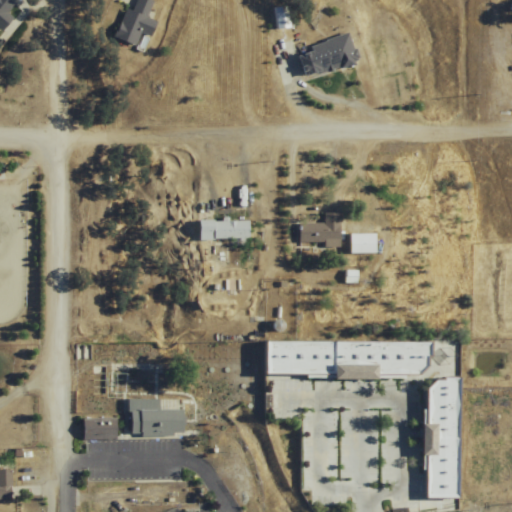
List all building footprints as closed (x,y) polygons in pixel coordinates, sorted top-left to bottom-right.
[(0,0),(0,30),(1,31),(11,16),(7,14),(14,3),(8,0),(0,0)] [(121,8),(111,37),(133,46),(138,32),(149,36),(154,22),(144,18),(150,1),(147,0),(133,0),(129,11),(121,8)] [(288,7),(270,5),(268,27),(286,28),(288,7)] [(291,51),(300,78),(353,61),(344,34),(291,51)] [(332,214),(315,214),(315,224),(291,224),(291,244),(318,244),(318,248),(333,248),(332,214)] [(244,220),(191,220),(191,240),(244,240),(244,220)] [(341,255),(367,255),(367,234),(341,234),(341,255)] [(254,377),(417,378),(418,343),(254,342),(254,377)] [(448,379),(415,379),(415,425),(413,425),(413,500),(449,499),(448,379)] [(176,436),(176,399),(121,399),(121,436),(176,436)] [(109,418),(76,418),(76,441),(109,441),(109,418)]
